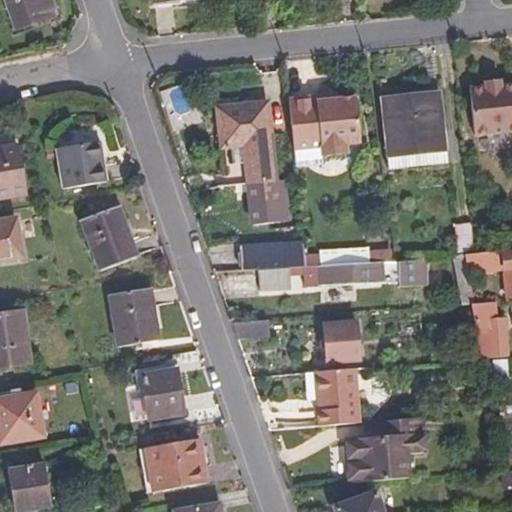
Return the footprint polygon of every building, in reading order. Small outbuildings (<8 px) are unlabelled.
[(39,0),(0,0),(0,3),(11,32),(53,19),(46,1),(41,2),(39,0)] [(53,19),(11,32),(13,39),(55,25),(53,19)] [(468,98),(511,92),(511,63),(456,70),(459,99),(468,98)] [(306,104),(279,106),(285,154),(312,152),(313,156),(319,160),(332,159),(339,153),(338,148),(353,146),(348,102),(333,103),(318,92),(306,104)] [(511,92),(468,98),(473,140),(511,135),(511,92)] [(433,159),(427,100),(378,105),(384,164),(378,165),(379,175),(438,169),(437,159),(433,159)] [(461,105),(452,106),(455,131),(464,130),(461,105)] [(260,107),(213,111),(216,147),(238,145),(245,225),(282,222),(278,182),(267,183),(260,107)] [(99,147),(53,154),(59,193),(104,186),(99,147)] [(10,149),(0,150),(0,206),(19,204),(10,149)] [(312,152),(285,154),(287,171),(314,168),(319,160),(313,156),(312,152)] [(443,173),(398,178),(402,215),(447,211),(443,173)] [(112,209),(76,222),(95,273),(131,260),(112,209)] [(13,222),(0,225),(0,264),(22,260),(13,222)] [(450,228),(453,260),(456,260),(466,259),(463,228),(450,228)] [(231,276),(242,276),(246,275),(296,272),(295,259),(294,250),(229,254),(231,276)] [(380,267),(380,256),(364,257),(363,251),(310,254),(310,259),(295,259),(296,272),(311,271),(380,267)] [(511,256),(493,258),(493,256),(466,259),(456,260),(460,279),(495,276),(498,306),(511,304),(511,256)] [(453,260),(444,261),(453,310),(462,309),(467,308),(460,279),(456,260),(453,260)] [(416,264),(380,267),(311,271),(296,272),(246,275),(247,295),(286,293),(286,280),(297,280),(298,292),(390,287),(390,290),(417,289),(416,264)] [(231,276),(216,277),(218,305),(244,303),(242,276),(231,276)] [(142,291),(103,299),(113,351),(153,343),(142,291)] [(362,297),(364,318),(380,316),(379,296),(362,297)] [(467,308),(462,309),(474,364),(499,361),(490,322),(482,322),(479,307),(467,308)] [(17,316),(0,318),(0,370),(24,367),(17,316)] [(348,327),(315,330),(318,367),(351,364),(348,327)] [(260,328),(223,330),(228,344),(261,341),(260,328)] [(169,373),(135,378),(142,421),(176,416),(169,373)] [(345,374),(306,376),(310,432),(349,429),(345,374)] [(30,398),(0,403),(0,447),(37,442),(30,398)] [(340,444),(344,490),(401,485),(398,459),(418,457),(416,439),(414,437),(413,423),(363,427),(364,442),(340,444)] [(194,444),(141,453),(148,498),(202,489),(194,444)] [(38,471),(1,479),(8,511),(44,511),(47,511),(38,471)] [(325,510),(325,511),(371,511),(366,497),(325,510)]
